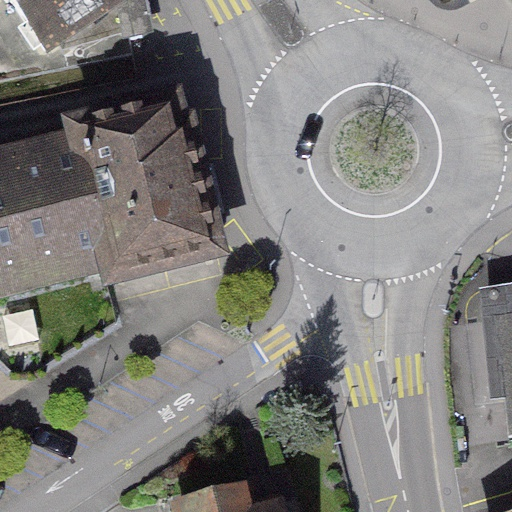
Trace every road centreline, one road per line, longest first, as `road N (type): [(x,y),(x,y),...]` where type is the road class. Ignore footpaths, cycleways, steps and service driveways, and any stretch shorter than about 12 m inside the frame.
road 1 (residential): [(377,326),(338,328),(276,349),(31,511)]
road 2 (secondary): [(278,114),(272,142),(283,196),(322,236),(376,249)]
road 3 (secondary): [(377,326),(406,511)]
road 4 (secondary): [(472,143),(450,87),(427,66),(399,53),(339,55)]
road 5 (secondary): [(376,249),(426,233),(446,216),(470,169),(472,143)]
road 6 (secondary): [(227,0),(278,114)]
